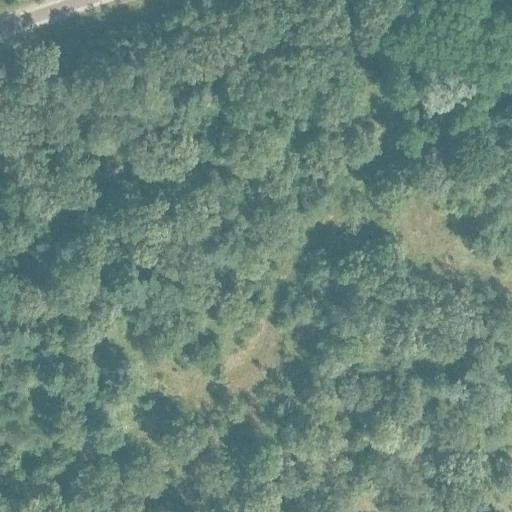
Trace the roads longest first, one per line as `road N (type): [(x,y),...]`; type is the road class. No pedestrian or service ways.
road 1 (unknown): [(511,84),(441,137),(371,151),(161,164),(110,179),(18,240),(0,243)]
road 2 (track): [(371,151),(352,196),(292,273),(267,335),(206,402),(70,488),(0,487)]
road 3 (track): [(371,151),(352,45),(353,0)]
